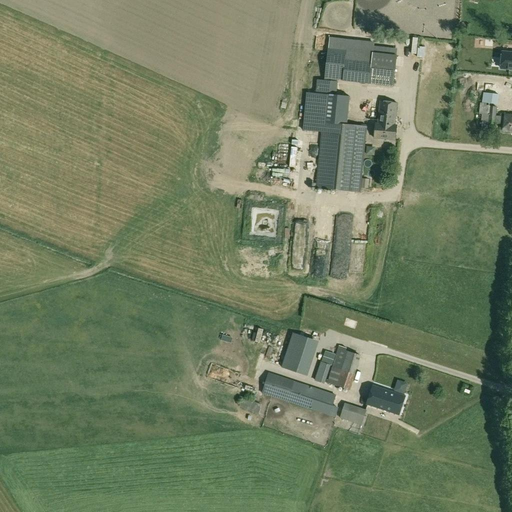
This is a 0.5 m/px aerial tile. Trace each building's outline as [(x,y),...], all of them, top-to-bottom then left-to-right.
[(322,135),(317,188),(360,192),(366,126),(347,124),(349,96),(336,95),(337,80),(393,85),(396,55),(373,53),(374,43),(329,38),(328,48),(324,82),(316,82),(315,97),(306,96),(302,133),(322,135)] [(501,68),(511,69),(511,53),(502,53),(501,68)] [(478,100),(479,118),(491,117),(490,106),(486,106),(485,100),(478,100)] [(374,138),(395,140),(397,125),(395,125),(397,103),(380,101),(378,123),(376,123),(374,138)] [(503,121),(511,121),(511,113),(503,113),(503,121)] [(503,131),(511,131),(511,122),(503,122),(503,131)] [(366,155),(374,155),(374,150),(372,147),(366,147),(366,155)] [(350,272),(363,272),(364,241),(351,241),(350,272)] [(306,269),(305,276),(322,280),(323,273),(306,269)] [(252,324),(243,328),(246,335),(255,332),(252,324)] [(319,344),(293,334),(281,369),(308,378),(319,344)] [(362,357),(338,347),(336,355),(332,367),(327,385),(351,392),(362,357)] [(336,355),(325,351),(321,364),(332,367),(336,355)] [(332,367),(321,364),(315,383),(327,385),(332,367)] [(333,406),(336,396),(269,374),(262,394),(330,416),(333,406)] [(392,390),(404,391),(405,379),(394,378),(392,390)] [(399,415),(406,397),(373,385),(367,404),(399,415)] [(237,403),(255,410),(259,402),(241,394),(237,403)] [(340,418),(362,425),(367,410),(345,403),(340,418)]
